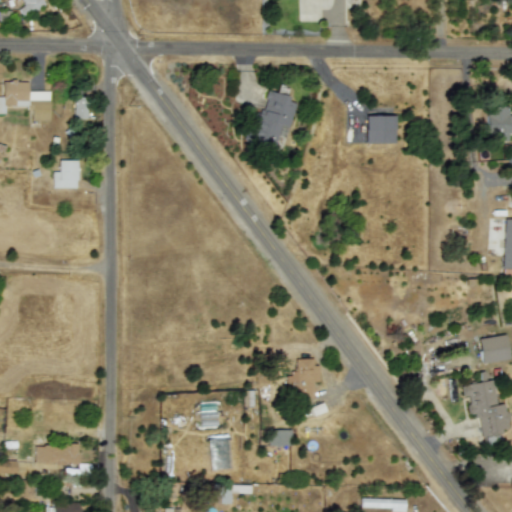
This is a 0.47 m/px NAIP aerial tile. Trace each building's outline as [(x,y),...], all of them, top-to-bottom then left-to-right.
[(16,8),(21,17),(43,4),(40,0),(19,0),(22,5),(16,8)] [(47,91),(26,91),(26,81),(0,81),(0,113),(2,113),(2,105),(29,105),(29,120),(47,120),(47,91)] [(249,138),(272,146),(275,134),(283,136),(295,100),(265,90),(249,138)] [(72,96),(72,118),(85,118),(85,96),(72,96)] [(511,114),(506,114),(506,108),(485,108),(485,139),(505,140),(506,132),(511,132),(511,114)] [(391,115),(363,115),(363,142),(392,142),(391,115)] [(74,159),(56,159),(56,171),(50,171),(50,187),(74,187),(74,159)] [(500,268),(511,268),(511,218),(502,218),(500,268)] [(475,338),(480,363),(506,358),(502,333),(475,338)] [(312,396),(311,381),(314,381),(314,358),(293,358),(293,372),(284,373),(284,397),(312,396)] [(479,436),(499,433),(498,428),(507,427),(503,402),(494,403),(490,379),(483,380),(482,372),(480,372),(482,380),(459,385),(461,395),(464,395),(468,416),(475,415),(479,436)] [(289,428),(265,429),(266,445),(289,444),(289,428)] [(33,443),(32,462),(76,463),(76,444),(33,443)] [(0,472),(13,473),(14,460),(0,459),(0,472)] [(402,498),(357,497),(357,507),(401,509),(402,498)] [(76,511),(76,502),(50,502),(50,511),(76,511)]
